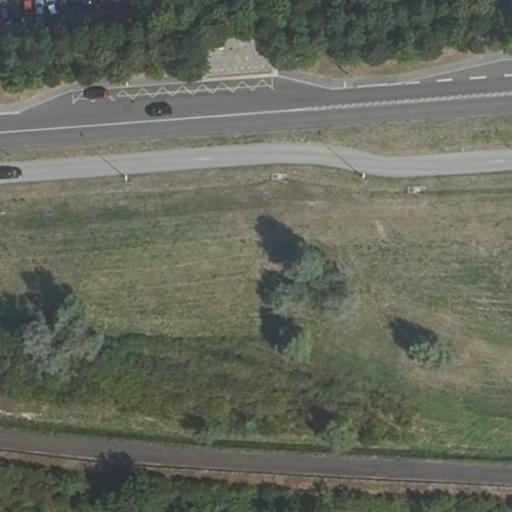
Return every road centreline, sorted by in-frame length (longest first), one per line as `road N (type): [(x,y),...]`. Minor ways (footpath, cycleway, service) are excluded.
road 1 (unclassified): [(0,173),(297,152),(396,167),(511,159)]
road 2 (unclassified): [(0,133),(288,110)]
road 3 (unclassified): [(511,83),(340,96),(288,110)]
road 4 (unclassified): [(288,110),(346,121),(511,108)]
